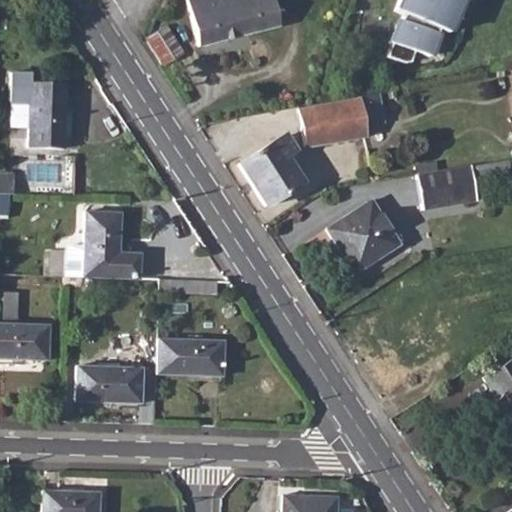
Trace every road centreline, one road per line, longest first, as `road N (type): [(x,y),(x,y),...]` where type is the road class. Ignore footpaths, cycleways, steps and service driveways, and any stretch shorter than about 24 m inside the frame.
road 1 (tertiary): [(96,31),(363,443)]
road 2 (residential): [(0,443),(203,450)]
road 3 (residential): [(203,450),(318,453),(363,443)]
